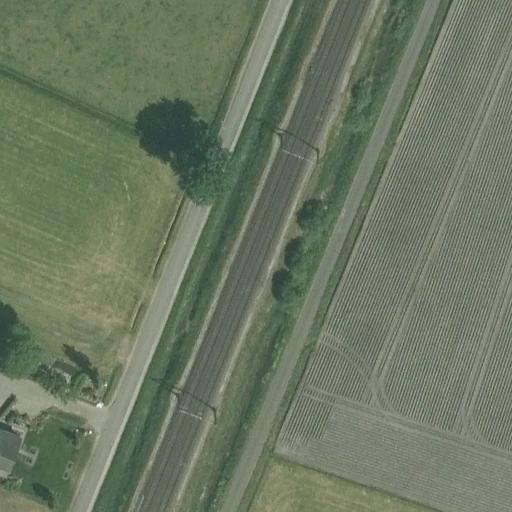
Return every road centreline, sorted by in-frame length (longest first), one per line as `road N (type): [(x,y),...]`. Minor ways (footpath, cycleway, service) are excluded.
road 1 (unclassified): [(228,511),(433,0)]
road 2 (unclassified): [(78,511),(281,0)]
